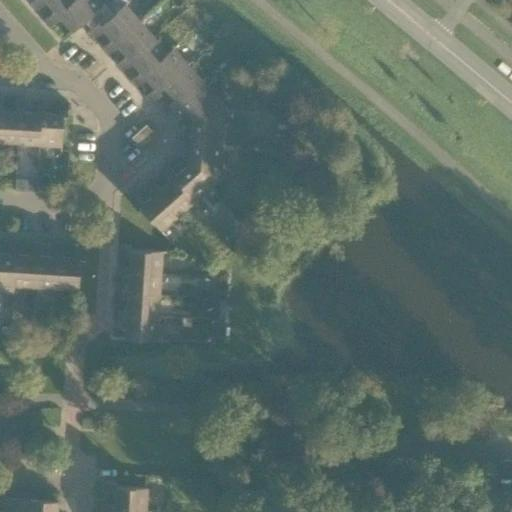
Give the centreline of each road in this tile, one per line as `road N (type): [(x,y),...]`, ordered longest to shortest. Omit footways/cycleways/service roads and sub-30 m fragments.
road 1 (residential): [(0,205),(102,214),(108,132),(71,86),(45,80),(0,23)]
road 2 (secondary): [(511,104),(387,0)]
